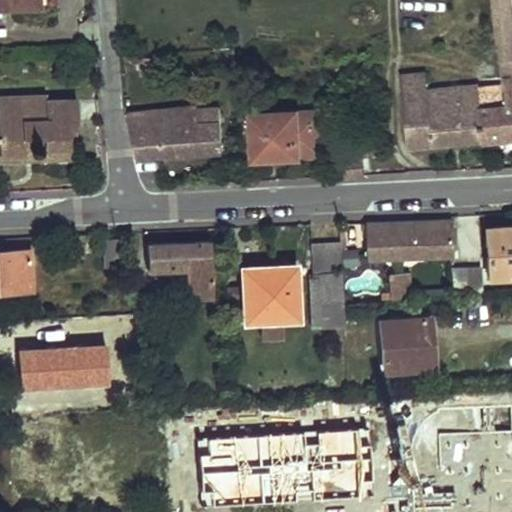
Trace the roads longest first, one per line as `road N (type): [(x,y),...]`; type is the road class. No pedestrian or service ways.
road 1 (residential): [(511,188),(125,211)]
road 2 (residential): [(108,0),(125,211)]
road 3 (residential): [(125,211),(0,217)]
